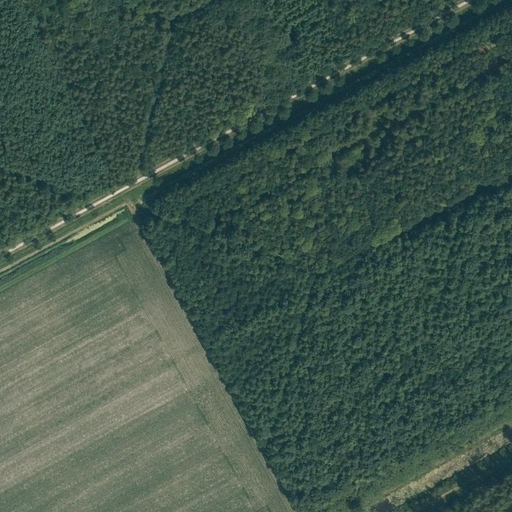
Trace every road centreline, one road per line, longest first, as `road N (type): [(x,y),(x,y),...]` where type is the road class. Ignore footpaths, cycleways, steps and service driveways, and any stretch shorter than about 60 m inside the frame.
road 1 (track): [(17,0),(137,214),(322,270),(511,167)]
road 2 (track): [(316,269),(266,450)]
road 3 (track): [(173,19),(137,182)]
